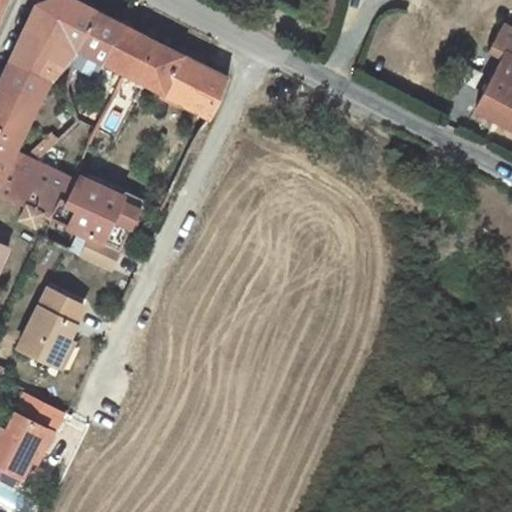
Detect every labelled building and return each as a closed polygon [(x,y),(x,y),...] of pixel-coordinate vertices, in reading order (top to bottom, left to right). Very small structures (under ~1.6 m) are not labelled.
[(77,49),(80,51),(97,13),(71,0),(44,0),(37,3),(0,81),(0,156),(11,161),(16,151),(51,80),(64,65),(77,49)] [(325,0),(319,26),(332,33),(340,0),(325,0)] [(80,51),(104,62),(125,26),(97,13),(80,51)] [(511,126),(511,29),(505,27),(491,51),(503,58),(477,108),(511,126)] [(125,73),(186,104),(206,67),(136,32),(134,31),(113,67),(125,73)] [(64,65),(74,67),(80,51),(77,49),(64,65)] [(228,78),(206,67),(186,104),(208,116),(228,78)] [(26,156),(35,160),(78,119),(73,104),(56,114),(62,121),(26,156)] [(77,181),(35,160),(26,156),(16,151),(11,161),(0,156),(0,194),(25,206),(18,217),(35,225),(41,214),(49,217),(59,196),(68,200),(73,190),(77,181)] [(81,177),(77,181),(73,190),(114,209),(121,195),(81,177)] [(50,218),(52,219),(74,229),(93,238),(121,251),(145,200),(125,190),(121,195),(114,209),(73,190),(68,200),(59,196),(49,217),(50,218)] [(112,268),(121,251),(93,238),(85,256),(112,268)] [(49,292),(21,348),(56,367),(69,341),(85,310),(84,309),(93,291),(71,281),(74,275),(61,269),(49,292)] [(76,345),(69,341),(56,367),(63,371),(76,345)] [(28,460),(37,447),(44,451),(53,432),(62,412),(25,393),(15,413),(7,430),(2,427),(0,430),(0,466),(21,477),(28,460)] [(28,460),(37,465),(44,451),(37,447),(28,460)] [(0,502),(17,511),(24,495),(0,483),(0,502)]
